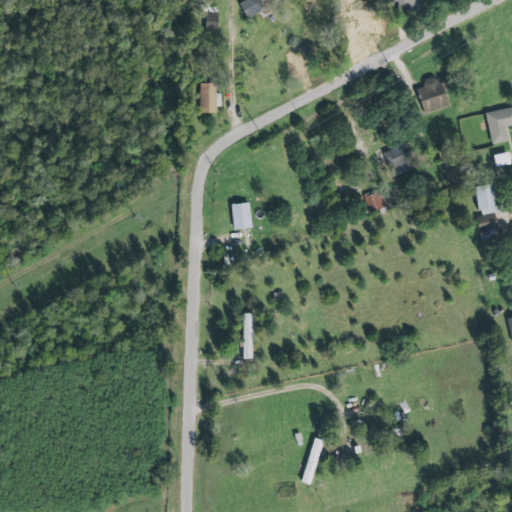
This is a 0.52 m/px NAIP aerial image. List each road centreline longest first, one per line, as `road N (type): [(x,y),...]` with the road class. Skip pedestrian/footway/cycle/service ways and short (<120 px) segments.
road 1 (residential): [(331,85),(228,137),(203,165),(188,511)]
road 2 (residential): [(331,85),(493,0)]
